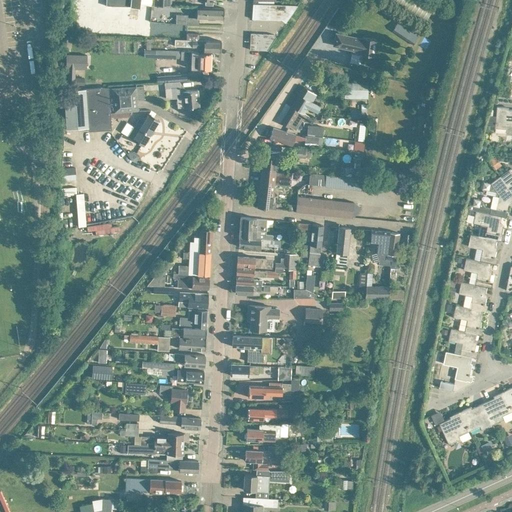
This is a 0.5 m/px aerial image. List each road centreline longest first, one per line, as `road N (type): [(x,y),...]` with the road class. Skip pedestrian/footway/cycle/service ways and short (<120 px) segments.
road 1 (residential): [(210,482),(243,0)]
road 2 (unknown): [(229,157),(331,27)]
road 3 (unknown): [(0,48),(7,97),(30,96),(24,15)]
road 4 (unknown): [(194,128),(164,170),(151,175),(72,138)]
road 5 (unknown): [(226,204),(378,217)]
road 6 (residential): [(511,235),(486,345),(495,378)]
